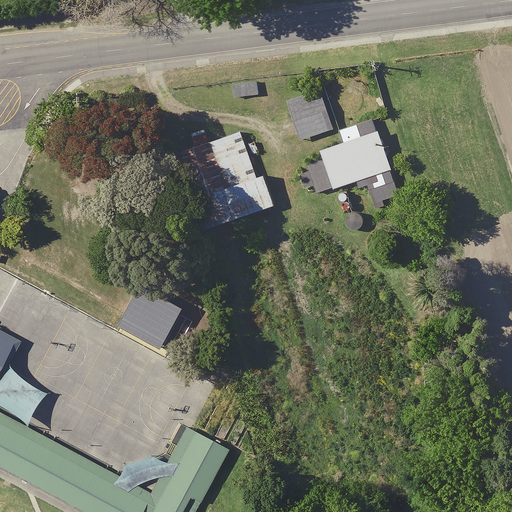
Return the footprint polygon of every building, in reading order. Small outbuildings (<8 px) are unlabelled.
[(231,81),(233,97),(254,96),(253,79),(231,81)] [(333,127),(320,88),(286,99),(299,138),(333,127)] [(312,183),(316,192),(357,181),(359,189),(366,188),(371,208),(384,205),(382,198),(395,194),(392,180),(386,181),(384,173),(392,170),(380,126),(361,131),(359,123),(338,129),(341,139),(318,146),(321,159),(298,165),(304,185),(312,183)] [(255,175),(239,130),(180,150),(206,227),(272,204),(261,173),(255,175)] [(187,511),(216,460),(178,439),(137,511),(187,511)] [(125,511),(0,443),(0,491),(37,511),(125,511)]
